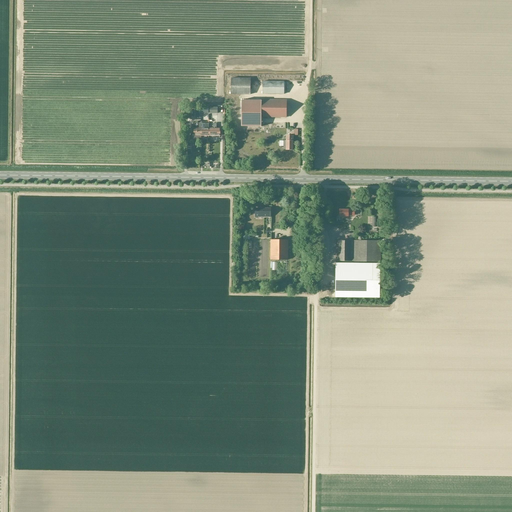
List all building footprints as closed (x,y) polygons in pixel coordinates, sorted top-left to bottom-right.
[(231,78),(231,94),(250,95),(250,79),(231,78)] [(284,94),(284,81),(263,81),(262,94),(284,94)] [(261,106),(262,106),(262,101),(241,100),(241,126),(261,127),(261,106)] [(262,106),(262,117),(286,117),(286,100),(262,100),(262,101),(262,106)] [(209,128),(209,136),(220,136),(220,129),(216,128),(216,122),(213,122),(213,128),(209,128)] [(293,150),(293,141),(293,135),(286,135),(286,136),(286,141),(283,141),(283,149),(286,149),(286,150),(293,150)] [(354,215),(354,209),(354,210),(348,210),(339,210),(339,216),(343,216),(343,217),(348,217),(348,215),(354,215)] [(267,218),(267,210),(255,210),(255,217),(262,217),(262,218),(267,218)] [(288,260),(288,240),(270,240),(270,260),(288,260)] [(380,242),(336,241),(336,261),(358,261),(380,261),(380,242)] [(380,298),(380,264),(358,263),(358,261),(336,261),(335,297),(380,298)]
